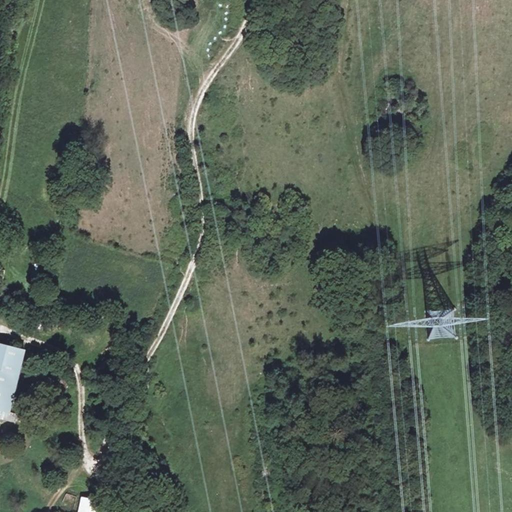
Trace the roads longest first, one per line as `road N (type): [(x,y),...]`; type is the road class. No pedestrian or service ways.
road 1 (track): [(90,462),(103,451),(115,407),(195,260),(195,106),(255,0)]
road 2 (track): [(97,473),(85,451),(74,364),(0,328)]
